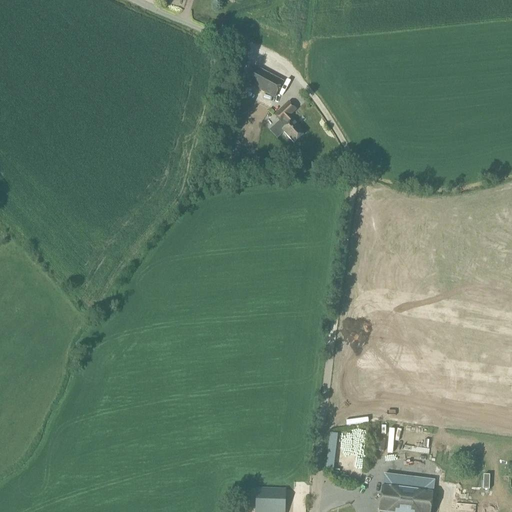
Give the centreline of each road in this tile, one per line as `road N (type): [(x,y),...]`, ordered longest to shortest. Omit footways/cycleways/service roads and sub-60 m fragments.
road 1 (track): [(330,365),(353,190),(353,166),(338,132),(283,61),(133,0)]
road 2 (unclassified): [(314,511),(330,365)]
